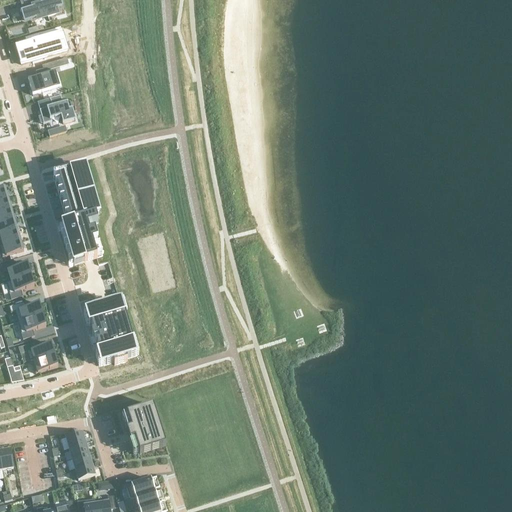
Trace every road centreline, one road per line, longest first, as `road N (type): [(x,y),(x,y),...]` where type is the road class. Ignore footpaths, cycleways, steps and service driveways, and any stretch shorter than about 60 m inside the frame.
road 1 (residential): [(0,395),(90,371),(24,141)]
road 2 (residential): [(0,439),(95,420),(110,474),(169,468),(182,511)]
